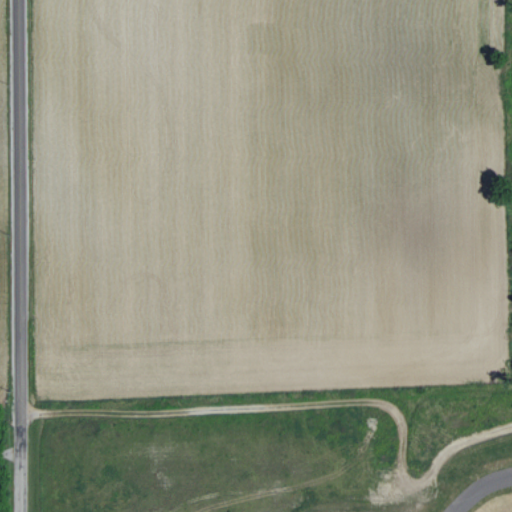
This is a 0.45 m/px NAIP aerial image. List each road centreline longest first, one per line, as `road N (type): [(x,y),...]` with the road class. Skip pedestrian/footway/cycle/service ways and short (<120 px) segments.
road 1 (residential): [(511,400),(23,410)]
road 2 (residential): [(19,460),(19,0)]
